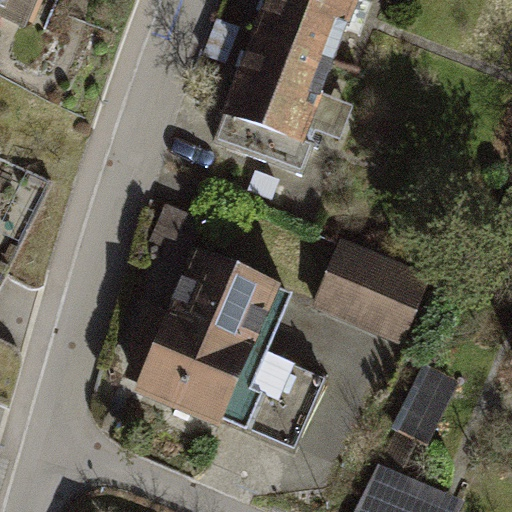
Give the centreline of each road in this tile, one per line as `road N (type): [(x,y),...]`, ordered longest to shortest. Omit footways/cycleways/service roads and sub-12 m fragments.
road 1 (residential): [(51,438),(192,0)]
road 2 (residential): [(220,511),(51,438)]
